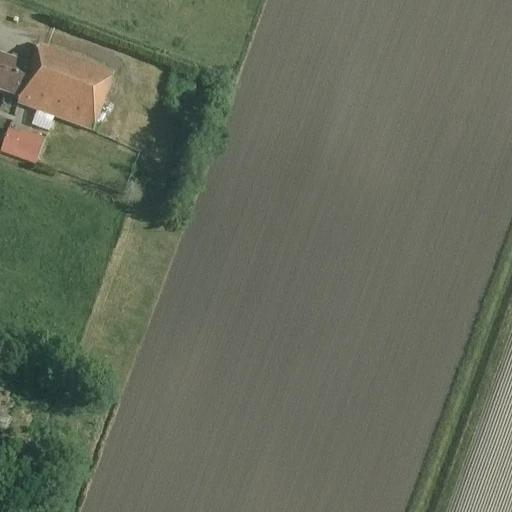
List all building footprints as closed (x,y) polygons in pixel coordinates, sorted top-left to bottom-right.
[(114,76),(39,48),(31,69),(0,57),(0,93),(20,100),(17,106),(92,134),(114,76)] [(184,124),(191,107),(177,101),(174,110),(180,113),(179,117),(171,114),(169,118),(184,124)] [(20,137),(9,132),(0,156),(35,168),(44,142),(21,133),(20,137)] [(145,153),(148,142),(134,138),(131,149),(145,153)] [(60,494),(71,485),(64,475),(52,484),(60,494)]
